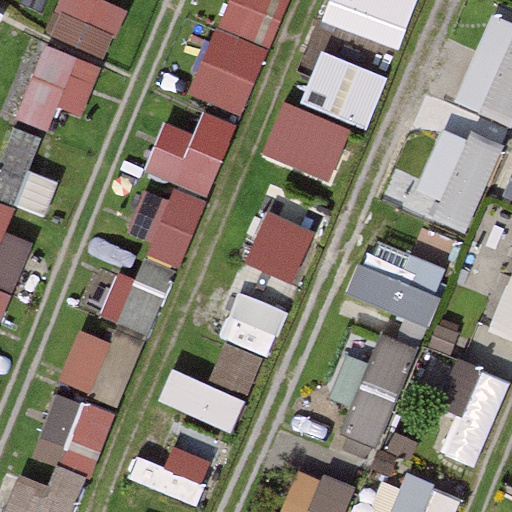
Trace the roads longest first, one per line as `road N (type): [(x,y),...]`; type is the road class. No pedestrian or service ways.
road 1 (track): [(447,0),(229,511)]
road 2 (track): [(94,511),(307,0)]
road 3 (track): [(0,441),(171,0)]
